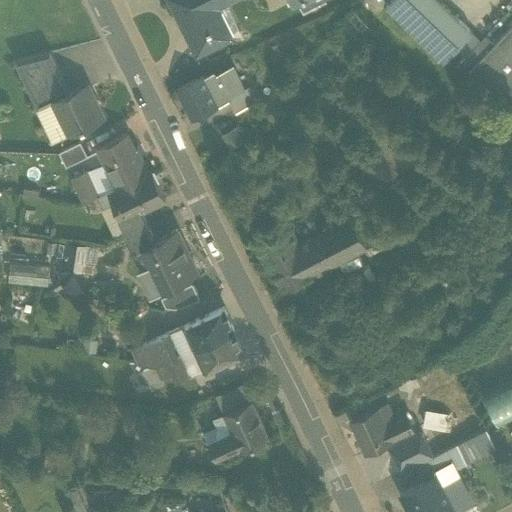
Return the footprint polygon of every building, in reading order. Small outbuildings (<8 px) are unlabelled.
[(170,0),(197,53),(227,38),(210,5),(220,0),(170,0)] [(472,31),(438,0),(391,0),(385,6),(444,61),(456,48),(472,31)] [(289,87),(310,105),(377,28),(356,10),(289,87)] [(511,23),(493,43),(468,69),(511,110),(511,23)] [(472,31),(456,48),(465,56),(481,39),(472,31)] [(465,56),(460,61),(468,69),(493,43),(485,35),(481,39),(465,56)] [(49,53),(16,61),(23,77),(32,73),(60,74),(49,53)] [(511,164),(373,60),(353,86),(511,206),(511,164)] [(202,78),(201,74),(174,88),(190,118),(230,97),(233,95),(232,94),(221,72),(215,76),(213,72),(202,78)] [(60,74),(32,73),(23,77),(38,108),(52,101),(51,100),(68,92),(60,74)] [(452,170),(336,82),(298,134),(411,219),(433,196),(452,170)] [(249,85),(232,94),(233,95),(230,97),(236,109),(256,98),(249,85)] [(68,92),(51,100),(52,101),(38,108),(36,109),(38,114),(39,114),(53,142),(104,117),(89,87),(81,90),(79,86),(68,92)] [(137,156),(126,132),(97,147),(110,173),(116,170),(122,184),(148,171),(140,155),(137,156)] [(80,142),(58,152),(66,167),(87,156),(80,142)] [(99,195),(87,170),(71,178),(83,203),(99,195)] [(122,184),(107,191),(109,195),(115,192),(118,199),(112,201),(121,218),(121,219),(140,210),(164,198),(151,170),(148,171),(122,184)] [(374,206),(368,209),(362,199),(347,207),(362,236),(383,225),(374,206)] [(347,207),(347,206),(328,215),(334,225),(320,232),(334,261),(366,244),(362,236),(347,207)] [(140,210),(121,219),(121,218),(120,219),(127,235),(147,225),(140,210)] [(320,232),(297,244),(283,215),(253,230),(282,287),(334,261),(320,232)] [(147,225),(127,235),(134,249),(154,239),(147,225)] [(183,257),(171,232),(154,239),(134,249),(142,266),(148,263),(161,289),(197,272),(189,255),(183,257)] [(402,248),(380,261),(390,279),(435,254),(425,237),(403,250),(402,248)] [(467,253),(439,269),(432,258),(385,284),(402,316),(479,273),(467,253)] [(7,264),(7,279),(44,279),(44,264),(7,264)] [(383,281),(369,288),(389,323),(402,316),(385,284),(383,281)] [(192,283),(161,298),(165,307),(166,306),(175,308),(199,299),(192,283)] [(223,307),(183,325),(193,347),(233,328),(223,307)] [(233,328),(193,347),(203,369),(243,350),(233,328)] [(179,353),(169,332),(156,337),(166,359),(179,353)] [(156,337),(144,343),(154,365),(166,359),(156,337)] [(179,353),(166,359),(172,373),(176,381),(189,375),(179,353)] [(166,359),(154,365),(161,378),(172,373),(166,359)] [(154,365),(141,371),(150,389),(163,383),(161,378),(154,365)] [(511,370),(479,387),(499,426),(511,419),(511,370)] [(253,399),(223,413),(232,431),(240,449),(240,450),(270,437),(253,399)] [(387,403),(351,420),(366,452),(413,429),(403,408),(392,413),(387,403)] [(447,414),(426,410),(425,426),(433,427),(444,428),(447,414)] [(433,427),(425,426),(423,449),(432,449),(433,427)] [(232,431),(208,442),(216,460),(240,449),(232,431)] [(449,447),(416,464),(422,476),(455,459),(449,447)] [(451,479),(441,484),(436,473),(401,491),(411,511),(455,511),(467,506),(460,492),(458,493),(451,479)]
